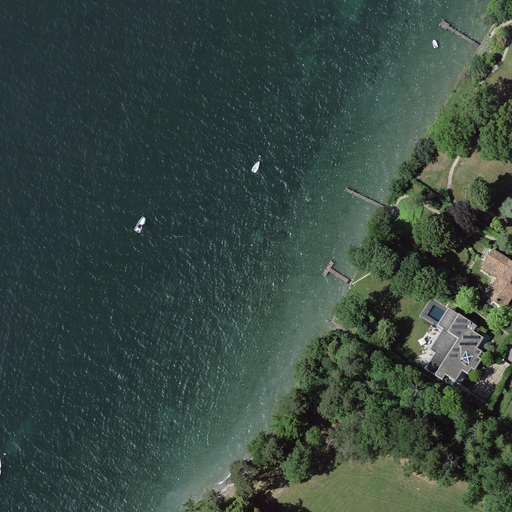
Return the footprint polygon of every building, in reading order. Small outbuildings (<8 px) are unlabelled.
[(486,263),(503,274),(487,298),(505,309),(511,297),(511,263),(493,252),(486,263)] [(438,326),(445,329),(450,333),(460,318),(448,309),(446,312),(440,323),(438,326)] [(469,374),(482,353),(476,350),(483,339),(472,332),(476,328),(460,318),(450,333),(449,335),(459,342),(440,371),(446,374),(456,381),(463,371),(469,374)] [(442,380),(446,374),(440,371),(459,342),(449,335),(450,333),(445,329),(431,351),(436,354),(426,370),(442,380)] [(487,405),(471,395),(463,407),(480,418),(487,405)]
